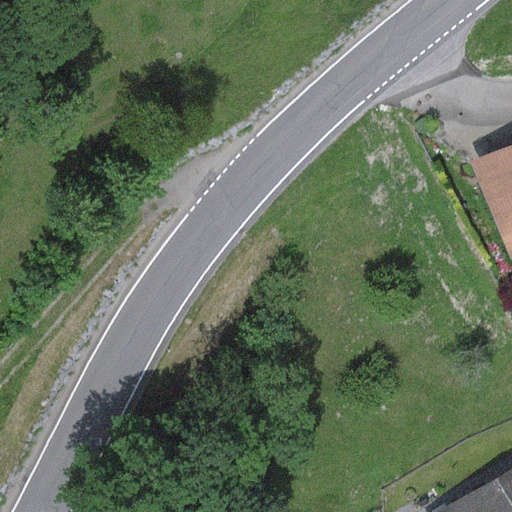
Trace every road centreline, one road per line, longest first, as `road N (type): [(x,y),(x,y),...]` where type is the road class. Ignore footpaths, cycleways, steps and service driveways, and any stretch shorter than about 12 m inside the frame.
road 1 (tertiary): [(38,511),(139,318),(228,198),(282,141),(453,0)]
road 2 (track): [(0,375),(181,186),(211,183),(228,198)]
